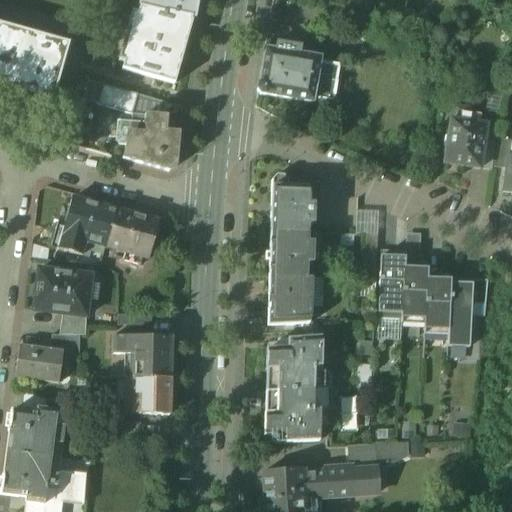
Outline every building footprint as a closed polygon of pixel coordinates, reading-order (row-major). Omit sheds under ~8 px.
[(139,0),(138,8),(191,20),(194,21),(198,0),(139,0)] [(139,8),(122,69),(174,84),(191,23),(190,23),(191,20),(139,8)] [(66,45),(0,27),(0,83),(52,98),(66,45)] [(321,59),(300,56),(301,48),(276,44),(274,51),(264,50),(259,84),(256,85),(258,94),(264,95),(266,93),(311,100),(312,96),(333,99),(335,79),(337,65),(321,62),(321,59)] [(469,107),(451,104),(449,117),(467,119),(468,109),(469,107)] [(478,111),(468,109),(467,119),(477,121),(478,111)] [(141,135),(127,133),(120,159),(167,173),(176,167),(180,133),(165,131),(167,117),(143,114),(141,135)] [(467,119),(449,117),(441,165),(476,170),(481,137),(483,122),(477,121),(467,119)] [(496,139),(481,137),(476,170),(492,173),(496,139)] [(511,158),(510,158),(508,158),(503,195),(511,196),(511,158)] [(308,191),(288,190),(288,184),(283,179),(276,179),(272,184),(271,234),(306,235),(307,235),(307,226),(312,226),(312,207),(308,207),(308,191)] [(115,212),(72,200),(60,237),(61,237),(85,243),(104,248),(115,212)] [(357,211),(357,235),(379,235),(379,211),(357,211)] [(158,224),(115,212),(104,248),(148,260),(158,224)] [(271,234),(270,234),(269,279),(304,280),(305,265),(310,265),(311,246),(306,246),(306,235),(271,234)] [(377,237),(362,236),(361,282),(375,283),(377,237)] [(85,243),(61,237),(58,250),(81,257),(85,243)] [(104,248),(85,243),(81,257),(80,263),(99,268),(104,248)] [(404,254),(380,253),(377,309),(401,310),(403,264),(404,263),(404,254)] [(404,263),(403,264),(401,310),(400,325),(424,326),(426,275),(427,275),(427,265),(404,263)] [(90,277),(39,271),(34,313),(62,315),(86,318),(90,277)] [(427,275),(426,275),(424,326),(423,336),(447,337),(447,336),(450,285),(451,276),(427,275)] [(304,280),(269,279),(268,328),(308,325),(309,297),(304,297),(304,280)] [(450,285),(447,336),(470,338),(471,307),(485,307),(487,283),(471,282),(471,286),(450,285)] [(401,310),(377,309),(377,324),(400,325),(401,310)] [(86,318),(62,315),(60,336),(78,336),(84,337),(84,327),(86,318)] [(151,317),(116,315),(115,326),(151,328),(151,317)] [(60,336),(52,336),(50,351),(62,353),(62,354),(78,356),(78,336),(60,336)] [(170,339),(111,338),(111,357),(129,357),(129,380),(168,382),(170,339)] [(321,341),(287,342),(287,351),(278,351),(266,351),(265,371),(266,371),(266,395),(312,392),(312,374),(319,375),(321,341)] [(287,342),(278,343),(278,351),(287,351),(287,342)] [(50,351),(19,347),(14,380),(58,385),(62,354),(62,353),(50,351)] [(319,375),(312,374),(312,392),(326,391),(327,375),(319,375)] [(129,380),(123,380),(122,414),(167,416),(168,382),(129,380)] [(326,391),(312,392),(311,411),(318,411),(325,411),(326,391)] [(312,392),(266,395),(265,416),(264,416),(263,437),(274,437),(284,438),(284,445),(317,444),(318,411),(311,411),(312,392)] [(53,403),(23,394),(21,408),(37,410),(52,412),(53,403)] [(36,415),(10,411),(8,432),(9,432),(6,454),(48,459),(55,418),(55,412),(52,412),(37,410),(36,415)] [(62,419),(55,418),(51,444),(59,445),(62,419)] [(140,424),(117,423),(116,435),(139,436),(140,424)] [(59,445),(51,444),(48,459),(57,460),(59,445)] [(373,446),(347,447),(348,473),(350,473),(350,474),(374,473),(373,446)] [(48,459),(6,454),(4,474),(3,474),(0,493),(0,494),(25,497),(24,503),(42,506),(43,499),(47,474),(48,459)] [(57,460),(48,459),(47,474),(55,475),(57,460)] [(302,472),(262,474),(264,511),(315,511),(315,499),(351,497),(350,474),(350,473),(348,473),(312,476),(313,482),(303,482),(302,472)] [(55,475),(47,474),(43,499),(51,500),(55,475)]
